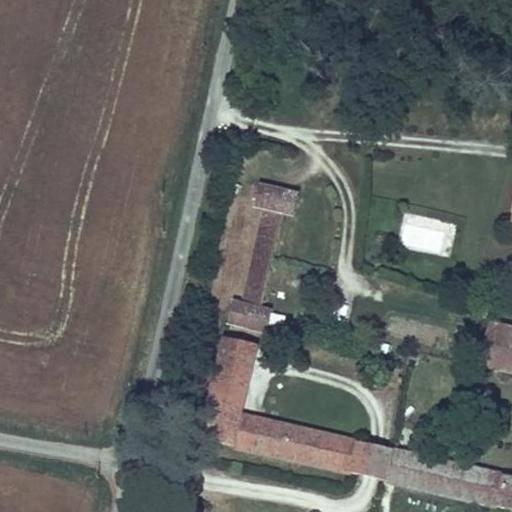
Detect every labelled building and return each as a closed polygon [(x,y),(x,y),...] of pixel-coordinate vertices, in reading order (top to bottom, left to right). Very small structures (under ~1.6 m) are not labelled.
[(274,314),(265,313),(287,214),(296,217),(301,197),(262,189),(258,208),(266,210),(244,308),(235,306),(230,325),(269,334),(274,314)] [(223,328),(222,338),(261,345),(262,335),(223,328)] [(511,333),(493,329),(483,370),(511,375),(511,333)] [(210,410),(243,417),(258,347),(228,340),(210,410)] [(511,511),(511,479),(243,417),(210,410),(203,444),(511,511)]
